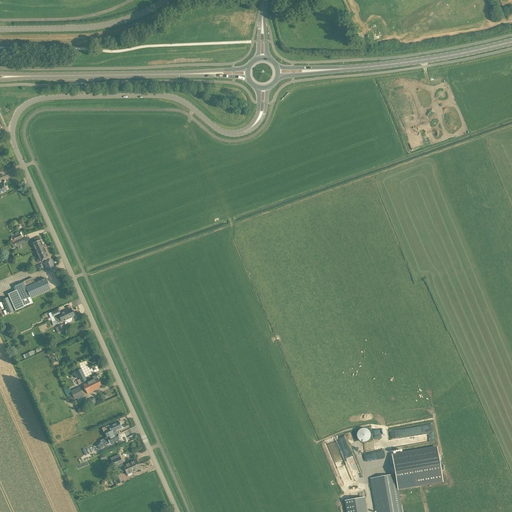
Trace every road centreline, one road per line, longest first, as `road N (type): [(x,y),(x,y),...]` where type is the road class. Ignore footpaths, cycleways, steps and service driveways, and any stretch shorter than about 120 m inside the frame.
road 1 (tertiary): [(177,511),(13,145),(13,122),(23,106),(44,97),(127,95),(175,98),(223,132),(255,122)]
road 2 (primary): [(341,68),(511,41)]
road 3 (unclassified): [(165,0),(102,25),(0,29)]
road 4 (primary): [(179,74),(28,76)]
